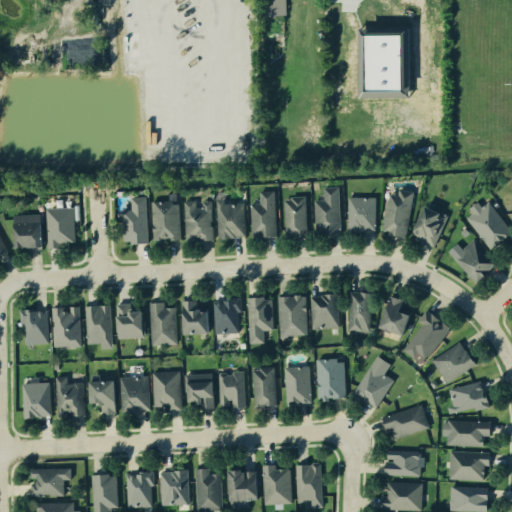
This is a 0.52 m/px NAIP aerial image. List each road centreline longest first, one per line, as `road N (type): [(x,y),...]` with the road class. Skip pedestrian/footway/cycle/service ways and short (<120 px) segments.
road 1 (residential): [(5,286),(16,278),(99,272),(391,267),(460,297),(511,366)]
road 2 (residential): [(347,439),(318,433),(0,448)]
